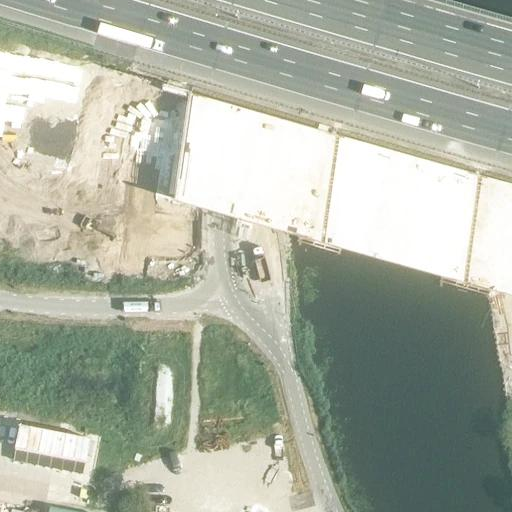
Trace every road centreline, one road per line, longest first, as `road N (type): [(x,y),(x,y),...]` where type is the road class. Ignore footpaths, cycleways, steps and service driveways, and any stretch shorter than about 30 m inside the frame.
road 1 (motorway): [(0,76),(511,219)]
road 2 (motorway): [(42,0),(511,133)]
road 3 (unclassified): [(274,296),(258,174),(281,0)]
road 4 (tertiary): [(274,296),(135,307),(0,298)]
road 5 (tertiary): [(328,511),(285,365),(274,296)]
road 6 (motorway): [(511,54),(321,0)]
